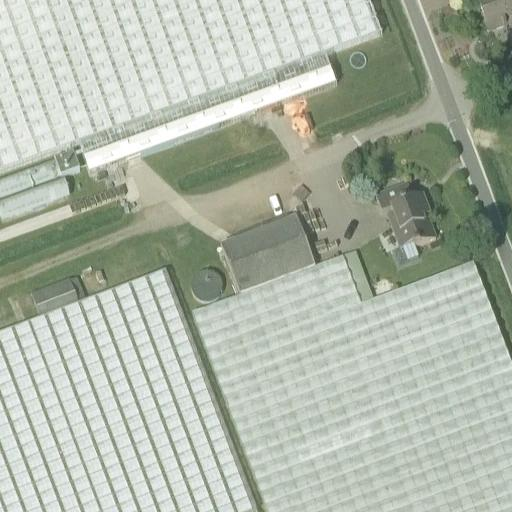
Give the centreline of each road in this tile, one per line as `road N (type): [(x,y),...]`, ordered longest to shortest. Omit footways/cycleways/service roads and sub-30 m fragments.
road 1 (track): [(449,106),(0,284)]
road 2 (unclassified): [(511,275),(449,106)]
